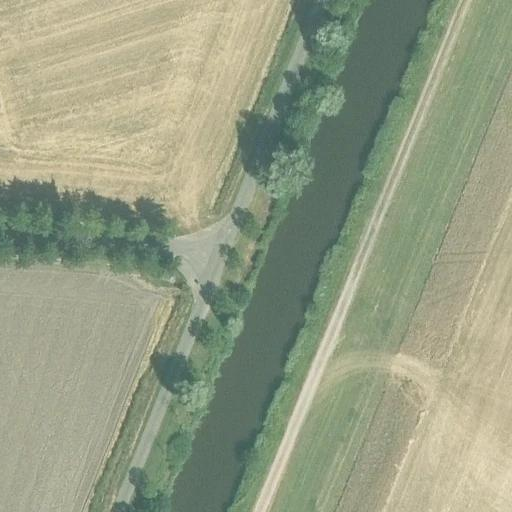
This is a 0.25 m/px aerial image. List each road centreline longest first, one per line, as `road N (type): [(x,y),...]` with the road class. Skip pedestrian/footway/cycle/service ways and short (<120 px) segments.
road 1 (unclassified): [(119,511),(325,0)]
road 2 (track): [(259,511),(465,0)]
